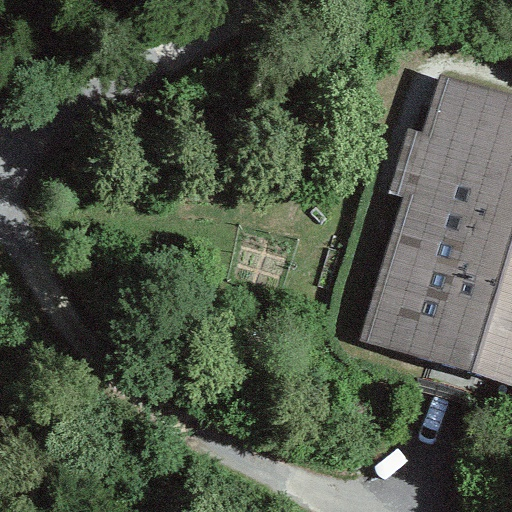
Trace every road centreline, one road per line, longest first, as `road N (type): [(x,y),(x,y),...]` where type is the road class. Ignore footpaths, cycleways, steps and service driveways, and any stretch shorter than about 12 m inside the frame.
road 1 (track): [(340,511),(92,363),(0,196)]
road 2 (track): [(0,131),(279,0)]
